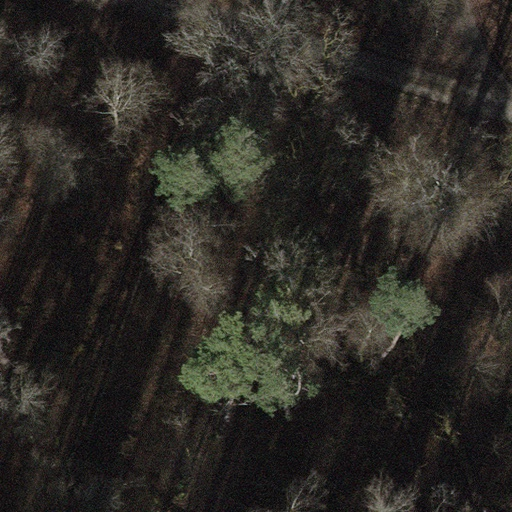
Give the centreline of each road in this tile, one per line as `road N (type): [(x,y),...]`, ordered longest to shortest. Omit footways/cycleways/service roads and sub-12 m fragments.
road 1 (track): [(488,94),(149,4)]
road 2 (track): [(488,94),(498,263),(511,292)]
road 3 (track): [(511,102),(488,94),(454,0)]
